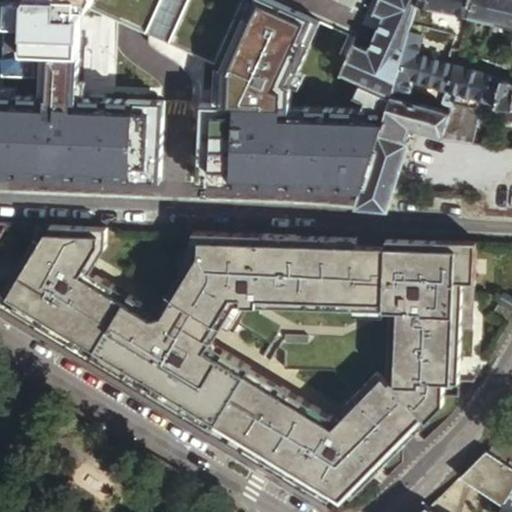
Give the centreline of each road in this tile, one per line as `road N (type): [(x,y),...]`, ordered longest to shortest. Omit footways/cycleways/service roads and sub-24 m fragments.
road 1 (residential): [(511,226),(0,209)]
road 2 (tertiary): [(0,335),(283,511)]
road 3 (unclassified): [(511,360),(459,442),(388,511)]
